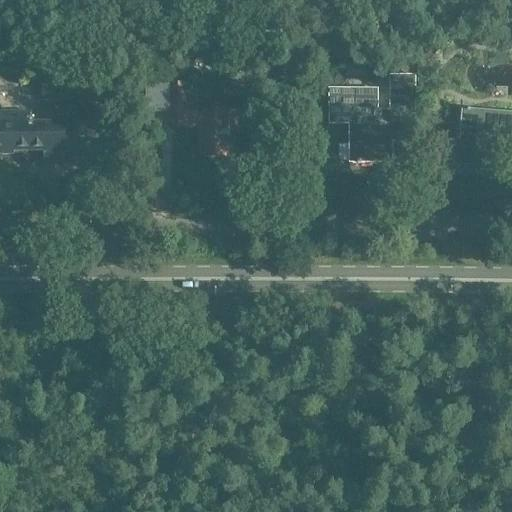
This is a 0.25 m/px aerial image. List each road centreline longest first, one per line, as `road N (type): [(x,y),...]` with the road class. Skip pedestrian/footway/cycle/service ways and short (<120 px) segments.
road 1 (residential): [(511,233),(0,230)]
road 2 (secondary): [(511,282),(0,280)]
